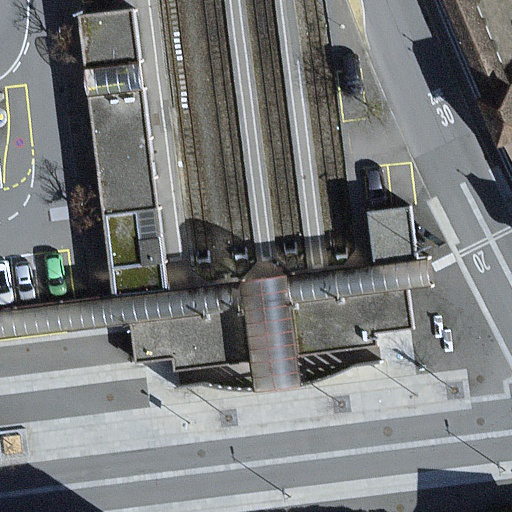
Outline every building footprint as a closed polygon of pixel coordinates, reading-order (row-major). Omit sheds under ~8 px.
[(511,91),(510,92),(473,0),(447,0),(488,99),(483,101),(501,145),(511,140),(511,91)] [(110,295),(166,289),(136,10),(80,16),(110,295)] [(374,208),(381,260),(412,255),(406,204),(374,208)] [(413,289),(299,304),(305,352),(376,342),(375,333),(418,327),(413,289)] [(248,311),(132,327),(137,360),(177,355),(179,370),(255,360),(248,311)]
